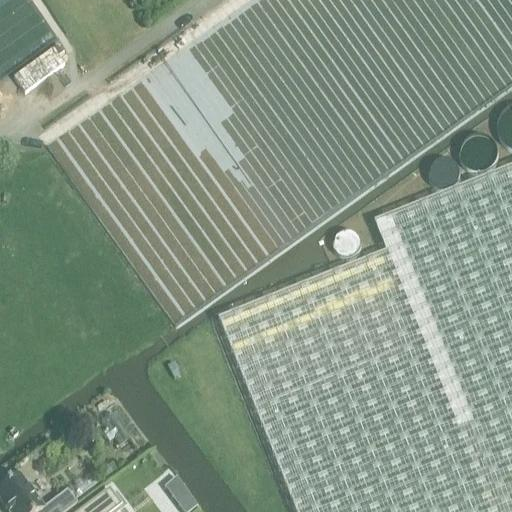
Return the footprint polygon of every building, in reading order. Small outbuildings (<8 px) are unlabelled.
[(182,309),(450,143),(467,93),(460,80),(489,81),(489,70),(479,70),(473,61),(487,52),(450,40),(442,44),(445,49),(406,48),(402,51),(391,34),(387,46),(372,46),(372,0),(303,0),(306,4),(302,4),(298,15),(291,4),(292,0),(240,0),(88,94),(114,103),(50,143),(56,145),(163,317),(182,323),(182,309)] [(59,48),(13,81),(24,97),(64,69),(58,60),(64,55),(59,48)] [(511,110),(511,111),(507,114),(503,118),(502,122),(500,130),(501,139),(503,143),(506,147),(510,151),(511,152),(511,110)] [(497,159),(497,158),(497,154),(495,149),(491,143),(486,140),(482,138),(478,138),(472,139),(468,141),(463,144),(459,150),(458,157),(458,163),(460,167),(462,170),(468,175),(472,177),(476,177),(484,176),(491,172),(495,167),(496,163),(497,159)] [(388,257),(220,324),(295,511),(511,511),(511,172),(376,227),(388,257)] [(111,418),(102,425),(108,433),(103,437),(109,445),(114,442),(120,449),(129,442),(111,418)] [(112,466),(99,475),(104,482),(117,473),(112,466)] [(19,479),(0,492),(0,505),(5,511),(70,511),(77,507),(67,493),(43,511),(19,479)] [(183,492),(171,501),(179,511),(195,511),(197,511),(183,492)] [(109,493),(83,511),(117,511),(121,509),(109,493)]
